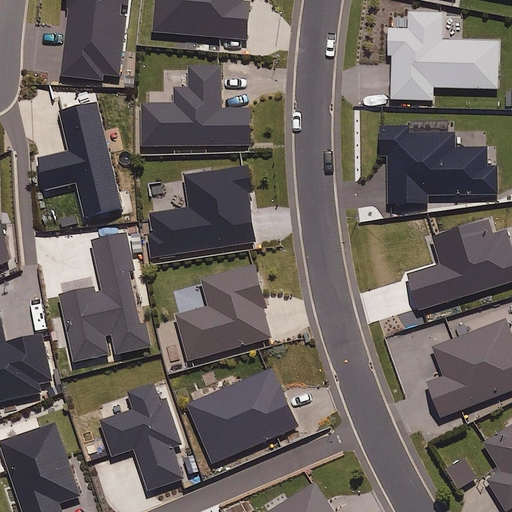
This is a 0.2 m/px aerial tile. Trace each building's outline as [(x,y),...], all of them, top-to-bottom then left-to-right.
[(72,0),(64,78),(121,84),(130,0),(72,0)] [(245,0),(158,0),(156,34),(249,41),(252,4),(246,4),(245,0)] [(444,16),(411,15),(410,31),(394,31),(392,101),(435,102),(435,89),(499,91),(500,44),(444,43),(444,16)] [(223,68),(192,68),(192,91),(177,91),(178,106),(145,106),(145,148),(253,147),(253,111),(223,111),(223,68)] [(124,218),(98,106),(62,114),(72,155),(41,162),(48,192),(79,185),(89,226),(124,218)] [(410,128),(383,128),(383,160),(391,160),(392,207),(430,207),(430,197),(499,196),(498,168),(488,168),(488,149),(455,150),(455,135),(410,136),(410,128)] [(258,244),(247,167),(186,176),(191,210),(151,216),(157,258),(258,244)] [(407,269),(418,308),(511,280),(511,241),(507,225),(491,230),(487,218),(431,235),(438,260),(407,269)] [(140,327),(125,229),(38,242),(47,298),(64,295),(74,362),(151,351),(147,325),(140,327)] [(274,340),(255,268),(203,281),(210,308),(179,316),(191,361),(274,340)] [(0,403),(56,390),(35,302),(0,310),(0,403)] [(511,334),(507,322),(434,350),(446,379),(429,385),(443,420),(511,393),(511,334)] [(299,429),(274,370),(189,407),(214,466),(299,429)] [(174,449),(181,446),(167,402),(160,404),(155,386),(133,393),(139,412),(104,423),(115,458),(137,451),(150,492),(185,482),(174,449)] [(63,511),(62,508),(87,500),(62,424),(2,444),(24,511),(63,511)] [(511,428),(485,445),(503,474),(488,483),(505,511),(509,511),(511,510),(511,428)] [(333,511),(317,485),(273,511),(333,511)]
